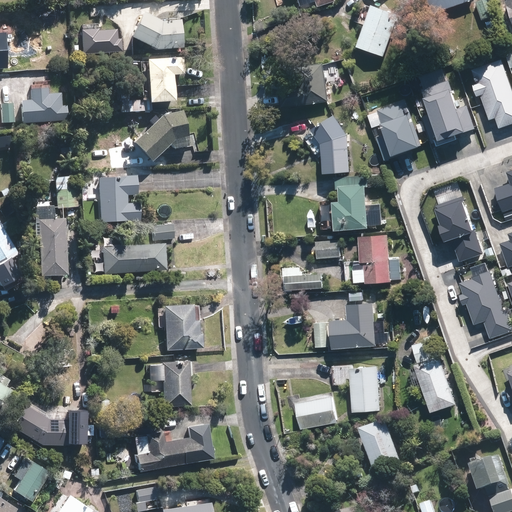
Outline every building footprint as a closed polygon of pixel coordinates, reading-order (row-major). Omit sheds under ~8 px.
[(434,0),(437,10),(465,0),(434,0)] [(491,0),(483,0),(480,1),(485,16),(496,13),(491,0)] [(400,16),(378,9),(365,45),(387,53),(400,16)] [(181,20),(163,21),(144,12),(133,34),(158,46),(182,45),(181,20)] [(82,26),(81,53),(122,54),(122,27),(82,26)] [(29,28),(0,29),(0,61),(31,59),(29,28)] [(182,57),(149,59),(152,98),(173,97),(171,72),(183,71),(182,57)] [(511,79),(504,57),(474,67),(479,82),(475,83),(479,94),(482,93),(491,118),(498,116),(501,125),(511,121),(511,79)] [(287,88),(288,103),(330,98),(326,64),(306,67),(308,86),(287,88)] [(451,78),(424,88),(440,134),(437,135),(440,144),(459,137),(458,133),(477,126),(469,103),(461,106),(451,78)] [(32,100),(23,101),(24,120),(67,118),(66,93),(47,94),(47,88),(32,89),(32,100)] [(408,98),(379,108),(395,153),(424,143),(416,119),(413,119),(412,116),(414,116),(408,98)] [(13,103),(2,104),(3,121),(14,121),(13,103)] [(188,134),(183,111),(163,115),(138,140),(154,156),(174,137),(188,134)] [(318,129),(328,143),(330,171),(353,169),(351,134),(338,116),(318,129)] [(511,168),(508,170),(511,180),(497,185),(505,209),(511,206),(511,168)] [(371,175),(339,177),(340,188),(372,185),(371,175)] [(77,177),(57,178),(59,207),(78,206),(77,177)] [(135,177),(100,179),(102,219),(137,217),(137,202),(126,203),(125,193),(136,192),(135,177)] [(367,187),(345,189),(346,202),(341,203),(343,226),(370,224),(367,187)] [(465,193),(437,203),(444,221),(442,222),(449,239),(451,238),(453,244),(456,243),(462,259),(486,250),(465,193)] [(19,209),(8,197),(0,204),(0,209),(8,219),(19,209)] [(76,227),(75,207),(65,208),(67,228),(76,227)] [(64,219),(40,220),(42,275),(66,274),(64,219)] [(0,224),(0,281),(0,282),(15,274),(5,257),(15,251),(0,224)] [(171,226),(152,227),(153,239),(172,238),(171,226)] [(511,230),(510,231),(511,238),(502,241),(510,264),(511,262),(511,230)] [(391,236),(368,238),(372,281),(394,279),(391,236)] [(341,239),(318,242),(320,256),(343,254),(341,239)] [(163,244),(104,247),(105,272),(165,268),(163,244)] [(511,323),(489,259),(473,265),(476,275),(461,280),(465,291),(461,292),(465,302),(468,301),(476,322),(486,319),(492,335),(511,328),(511,323)] [(324,274),(289,276),(290,288),(325,286),(324,274)] [(355,321),(337,322),(339,344),(378,342),(376,304),(354,305),(355,321)] [(194,308),(167,309),(169,346),(202,344),(202,334),(199,334),(198,318),(194,318),(194,308)] [(329,322),(319,322),(320,346),(331,345),(329,322)] [(433,341),(415,348),(420,362),(438,355),(433,341)] [(444,358),(421,365),(436,409),(458,401),(444,358)] [(187,361),(163,362),(165,403),(189,402),(187,361)] [(380,367),(358,368),(359,409),(382,408),(380,367)] [(12,392),(0,385),(0,412),(12,392)] [(336,399),(300,405),(303,425),(339,419),(336,399)] [(108,400),(99,401),(100,409),(109,408),(108,400)] [(64,421),(48,420),(26,407),(16,424),(43,440),(63,441),(64,421)] [(83,414),(71,413),(71,440),(82,440),(83,414)] [(390,423),(367,430),(380,472),(403,465),(390,423)] [(197,458),(193,437),(164,443),(162,432),(147,435),(151,453),(140,455),(142,468),(197,458)] [(511,488),(502,457),(479,465),(489,496),(491,495),(511,488)] [(49,471),(31,460),(14,487),(32,498),(49,471)] [(132,485),(135,511),(148,509),(146,501),(159,499),(156,481),(132,485)] [(511,488),(491,495),(496,511),(506,511),(511,510),(511,488)] [(11,511),(15,507),(0,497),(0,511),(11,511)] [(91,511),(70,498),(59,511),(91,511)] [(210,511),(208,501),(163,509),(163,511),(210,511)] [(435,511),(432,501),(421,504),(423,511),(435,511)]
